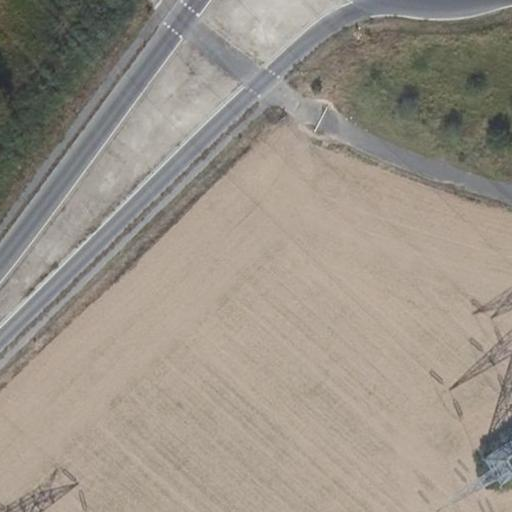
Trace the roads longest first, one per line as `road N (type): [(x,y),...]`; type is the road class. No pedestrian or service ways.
road 1 (secondary): [(0,342),(262,82),(330,25),(384,0)]
road 2 (secondary): [(199,0),(0,261)]
